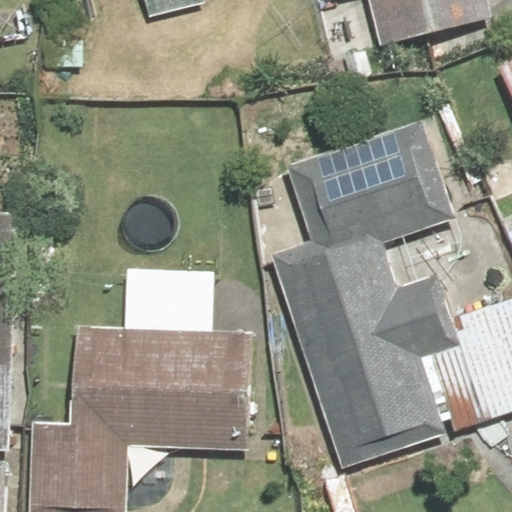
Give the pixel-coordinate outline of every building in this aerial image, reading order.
[(481,0),(363,0),(376,51),(488,24),(481,0)] [(511,64),(496,73),(511,104),(511,64)] [(285,169),(309,245),(268,259),(341,473),(443,439),(416,360),(458,346),(433,274),(392,288),(378,247),(453,223),(421,125),(285,169)] [(0,452),(10,452),(14,216),(0,216),(0,452)] [(511,298),(468,314),(478,344),(502,412),(511,408),(511,298)] [(28,425),(26,511),(124,511),(126,451),(245,457),(251,336),(78,328),(74,426),(28,425)]
